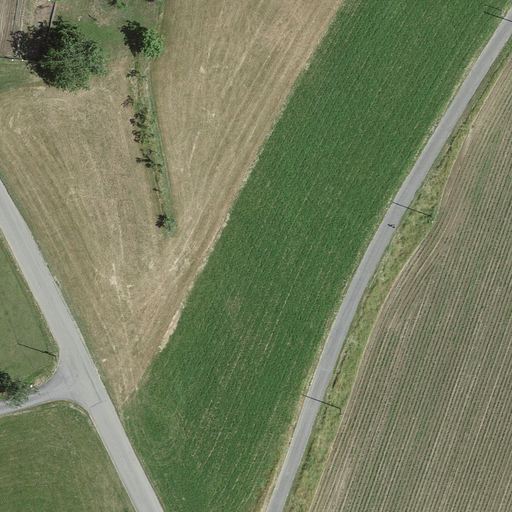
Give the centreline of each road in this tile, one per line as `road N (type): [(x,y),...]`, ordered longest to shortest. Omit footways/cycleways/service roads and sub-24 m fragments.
road 1 (unclassified): [(274,511),(345,315),(383,236),(511,23)]
road 2 (unclassified): [(0,201),(86,385)]
road 3 (unclassified): [(86,385),(149,511)]
